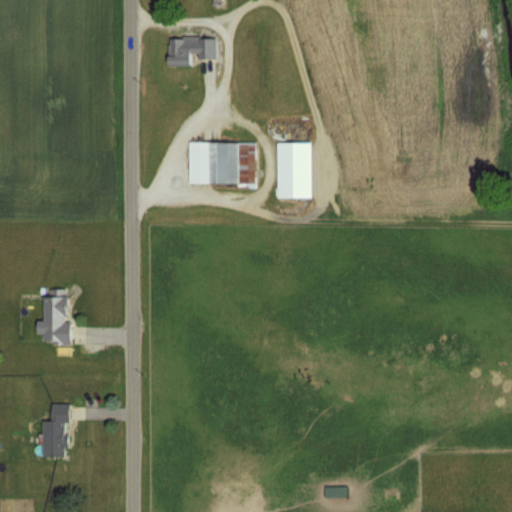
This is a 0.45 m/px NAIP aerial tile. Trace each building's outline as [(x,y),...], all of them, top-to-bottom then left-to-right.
[(193,65),(193,57),(218,58),(218,37),(171,36),(171,65),(193,65)] [(190,182),(256,182),(256,141),(190,141),(190,182)] [(279,197),(315,197),(315,142),(279,142),(279,197)] [(71,295),(46,295),(45,320),(40,320),(39,333),(46,333),(46,342),(70,342),(71,295)] [(45,420),(45,455),(69,455),(70,403),(54,403),(54,420),(45,420)]
